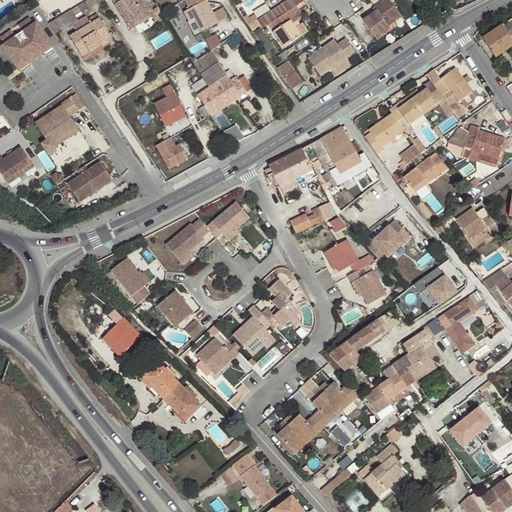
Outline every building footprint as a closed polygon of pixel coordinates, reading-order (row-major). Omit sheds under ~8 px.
[(93,9),(100,5),(96,0),(89,0),(87,1),(93,9)] [(141,0),(111,0),(131,31),(139,26),(137,23),(151,15),(141,0)] [(205,0),(184,0),(190,9),(184,13),(191,22),(195,19),(198,23),(203,31),(219,20),(205,0)] [(399,13),(389,0),(383,0),(374,7),(376,10),(363,20),(377,40),(391,30),(388,26),(386,23),(399,13)] [(303,16),(297,6),(269,25),(284,48),(309,32),(302,23),(300,25),(297,20),(303,16)] [(72,9),(56,19),(62,29),(64,33),(73,27),(77,33),(70,36),(82,57),(89,52),(87,50),(111,36),(100,18),(93,22),(91,23),(86,16),(79,20),(72,9)] [(90,17),(93,22),(100,18),(97,13),(90,17)] [(399,13),(386,23),(388,26),(402,16),(399,13)] [(137,23),(139,26),(152,18),(151,15),(137,23)] [(248,15),(243,18),(248,26),(258,19),(254,15),(249,18),(248,15)] [(30,18),(19,25),(24,32),(26,36),(40,26),(37,23),(35,24),(30,18)] [(49,24),(54,33),(62,29),(56,19),(49,24)] [(248,26),(252,31),(262,25),(259,19),(258,19),(248,26)] [(511,47),(511,20),(511,21),(482,40),(495,58),(511,47)] [(40,26),(26,36),(18,41),(5,49),(18,69),(27,63),(24,59),(28,57),(38,50),(41,48),(43,51),(53,45),(40,26)] [(3,46),(5,49),(18,41),(16,37),(12,31),(0,38),(5,45),(3,46)] [(26,36),(24,32),(16,37),(18,41),(26,36)] [(211,49),(222,43),(217,34),(206,40),(211,49)] [(87,50),(89,52),(91,54),(113,40),(111,36),(87,50)] [(337,45),(336,44),(326,51),(323,46),(306,58),(319,77),(354,53),(345,39),(337,45)] [(326,51),(336,44),(333,39),(323,46),(326,51)] [(54,47),(53,45),(43,51),(41,48),(38,50),(42,56),(54,47)] [(209,52),(194,64),(201,76),(218,64),(209,52)] [(27,63),(18,69),(19,71),(32,63),(28,57),(24,59),(27,63)] [(288,61),(277,69),(291,90),(302,83),(288,61)] [(218,64),(201,76),(204,80),(209,89),(220,82),(234,102),(252,90),(243,78),(237,82),(232,75),(227,78),(218,64)] [(433,86),(441,96),(448,91),(457,104),(469,95),(473,93),(455,69),(440,80),(433,71),(426,76),(433,86)] [(209,89),(204,80),(193,87),(199,96),(209,89)] [(212,117),(234,102),(220,82),(209,89),(199,96),(198,96),(205,106),(211,114),(212,117)] [(186,117),(171,86),(162,90),(166,99),(154,105),(165,127),(186,117)] [(441,96),(433,86),(420,95),(413,101),(424,116),(439,105),(440,107),(445,103),(441,96)] [(448,91),(441,96),(445,103),(458,120),(465,114),(461,108),(472,100),(469,95),(457,104),(448,91)] [(410,97),(413,101),(420,95),(417,92),(410,97)] [(80,110),(72,97),(62,102),(64,104),(37,122),(48,139),(42,143),(50,153),(60,147),(59,145),(56,141),(78,127),(71,116),(80,110)] [(410,97),(396,108),(398,111),(413,101),(410,97)] [(392,116),(400,127),(406,123),(409,127),(424,116),(413,101),(398,111),(396,108),(390,112),(392,116)] [(400,127),(392,116),(369,132),(371,134),(364,139),(376,155),(383,150),(380,146),(403,131),(400,127)] [(81,130),(78,127),(56,141),(59,145),(81,130)] [(440,139),(443,138),(435,127),(433,129),(440,139)] [(471,127),(469,135),(462,158),(477,163),(478,160),(479,154),(499,161),(505,140),(478,132),(479,129),(471,127)] [(358,156),(342,128),(320,140),(336,169),(330,173),(333,179),(367,160),(364,154),(358,156)] [(462,158),(469,135),(461,130),(447,149),(456,158),(462,158)] [(232,146),(240,141),(237,135),(229,140),(232,146)] [(156,146),(169,169),(187,159),(179,145),(175,147),(170,138),(156,146)] [(422,146),(417,139),(411,143),(414,147),(416,150),(422,146)] [(444,145),(440,139),(436,143),(440,148),(444,145)] [(320,140),(310,146),(330,181),(333,179),(330,173),(336,169),(320,140)] [(440,148),(436,143),(432,146),(436,151),(440,148)] [(0,150),(0,169),(6,178),(32,161),(22,145),(4,156),(0,150)] [(411,149),(417,158),(420,155),(416,150),(414,147),(411,149)] [(417,158),(411,149),(400,158),(406,166),(417,158)] [(302,151),(269,167),(270,169),(273,175),(283,194),(298,187),(295,180),(313,172),(302,151)] [(497,165),(499,161),(479,154),(478,160),(497,165)] [(424,181),(427,184),(447,169),(435,155),(403,179),(414,193),(420,189),(417,186),(424,181)] [(371,167),(367,160),(333,179),(337,186),(371,167)] [(32,161),(6,178),(8,182),(34,164),(32,161)] [(100,189),(114,180),(102,161),(89,170),(86,172),(82,174),(69,183),(81,201),(95,192),(93,190),(96,188),(99,186),(100,189)] [(86,172),(89,170),(86,166),(83,168),(79,170),(82,174),(86,172)] [(268,177),(273,175),(270,169),(265,171),(268,177)] [(476,215),(468,203),(452,214),(452,215),(472,245),(480,239),(477,235),(481,233),(486,229),(491,237),(499,232),(488,216),(481,222),(476,215)] [(235,204),(206,229),(209,232),(216,240),(221,235),(225,239),(234,232),(249,219),(235,204)] [(325,221),(333,217),(327,205),(312,211),(314,216),(308,218),(306,215),(290,222),(296,234),(324,219),(325,221)] [(484,210),(476,215),(481,222),(488,216),(484,210)] [(347,227),(338,218),(329,222),(338,232),(347,227)] [(190,226),(165,248),(178,262),(203,240),(201,238),(209,232),(206,229),(199,221),(192,227),(190,226)] [(379,260),(383,264),(397,251),(411,238),(396,222),(384,233),(386,235),(384,237),(381,239),(379,237),(368,248),(373,254),(379,260)] [(437,233),(442,238),(447,235),(439,224),(433,228),(437,233)] [(234,232),(225,239),(228,243),(237,236),(234,232)] [(480,239),(472,245),(475,248),(486,241),(481,233),(477,235),(480,239)] [(346,241),(327,251),(333,261),(340,273),(351,267),(355,273),(363,269),(368,266),(364,259),(359,262),(346,241)] [(324,253),(329,264),(333,261),(327,251),(324,253)] [(364,259),(368,266),(379,260),(373,254),(364,259)] [(111,271),(138,305),(149,296),(143,288),(147,285),(140,276),(127,259),(111,271)] [(355,273),(347,277),(352,285),(355,283),(368,306),(386,296),(373,272),(367,276),(363,269),(355,273)] [(458,296),(440,270),(413,288),(420,297),(429,291),(440,308),(458,296)] [(482,283),(486,286),(496,300),(501,297),(496,290),(498,289),(496,286),(507,278),(501,271),(482,283)] [(140,276),(147,285),(150,283),(143,274),(140,276)] [(511,283),(507,278),(496,286),(498,289),(511,306),(511,283)] [(271,325),(275,329),(282,324),(285,327),(290,322),(292,324),(297,319),(296,317),(289,310),(292,307),(286,300),(291,295),(279,281),(269,290),(278,299),(273,304),(277,308),(271,313),(267,309),(262,315),(271,325)] [(193,313),(176,293),(158,307),(175,328),(193,313)] [(496,300),(501,306),(505,302),(501,297),(496,300)] [(337,307),(346,324),(364,315),(355,298),(337,307)] [(468,298),(443,315),(451,328),(445,332),(461,355),(473,347),(458,324),(477,311),(468,298)] [(262,315),(254,307),(248,313),(253,318),(233,337),(252,357),(264,347),(273,338),(266,330),(271,325),(262,315)] [(299,314),(292,307),(289,310),(296,317),(299,314)] [(400,321),(393,310),(330,355),(344,372),(362,360),(356,352),(400,321)] [(141,337),(124,319),(103,339),(120,357),(141,337)] [(297,319),(292,324),(295,328),(301,323),(297,319)] [(436,334),(443,329),(437,319),(429,324),(436,334)] [(193,340),(203,330),(196,322),(185,331),(193,340)] [(407,369),(416,382),(436,369),(431,361),(424,350),(429,347),(432,344),(425,331),(403,345),(409,355),(405,358),(402,360),(407,369)] [(273,338),(264,347),(267,350),(276,341),(273,338)] [(239,354),(230,344),(224,349),(215,340),(197,357),(212,373),(222,365),(231,357),(233,360),(239,354)] [(436,357),(429,347),(424,350),(431,361),(436,357)] [(260,373),(280,357),(274,349),(254,364),(260,373)] [(383,372),(388,381),(398,375),(407,369),(402,360),(383,372)] [(142,377),(164,399),(179,384),(157,363),(142,377)] [(222,365),(212,373),(215,376),(225,368),(222,365)] [(420,389),(416,382),(407,369),(398,375),(407,388),(411,395),(420,389)] [(377,389),(386,402),(407,388),(398,375),(388,381),(377,389)] [(311,377),(300,389),(309,398),(320,386),(311,377)] [(494,384),(491,379),(479,389),(482,393),(494,384)] [(325,384),(319,389),(341,412),(352,402),(342,390),(335,383),(329,389),(325,384)] [(179,384),(164,399),(186,421),(201,407),(179,384)] [(342,390),(352,402),(358,396),(348,385),(342,390)] [(443,394),(438,387),(430,393),(435,400),(443,394)] [(318,411),(329,423),(341,412),(319,389),(313,394),(318,399),(312,404),(318,411)] [(386,402),(377,389),(361,399),(371,412),(386,402)] [(479,408),(465,420),(477,435),(492,423),(479,408)] [(318,411),(312,417),(323,428),(329,423),(318,411)] [(290,416),(285,421),(306,445),(318,434),(307,422),(301,415),(295,421),(290,416)] [(323,428),(312,417),(307,422),(318,434),(323,428)] [(341,424),(350,437),(358,432),(348,419),(341,424)] [(306,445),(285,421),(278,427),(283,432),(278,436),(295,455),(306,445)] [(340,425),(331,432),(344,447),(352,440),(340,425)] [(401,434),(396,428),(386,437),(391,442),(401,434)] [(223,450),(229,458),(243,446),(237,439),(223,450)] [(396,465),(399,462),(394,455),(398,451),(393,445),(376,458),(382,465),(374,472),(364,480),(364,481),(363,481),(378,498),(397,482),(399,484),(407,477),(401,470),(396,465)] [(262,507),(277,495),(245,455),(231,466),(262,507)] [(364,480),(374,472),(369,465),(358,474),(364,480)] [(511,479),(510,477),(480,499),(490,511),(503,511),(511,505),(511,479)] [(352,509),(366,500),(362,492),(347,501),(352,509)] [(481,511),(469,496),(459,504),(464,511),(481,511)] [(274,508),(277,511),(303,511),(292,497),(280,507),(278,505),(274,508)] [(71,511),(74,510),(66,501),(54,511),(71,511)]
